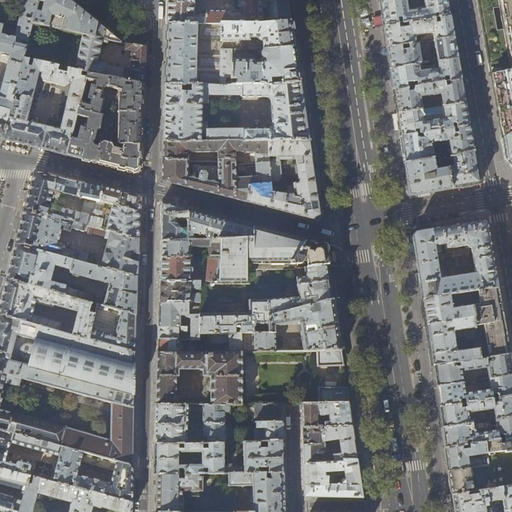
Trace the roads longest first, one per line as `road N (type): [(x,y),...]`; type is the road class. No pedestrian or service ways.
road 1 (residential): [(142,511),(151,188)]
road 2 (primary): [(409,504),(368,223)]
road 3 (primary): [(368,223),(333,0)]
road 4 (tertiary): [(151,188),(335,234),(368,223)]
road 5 (residential): [(497,196),(460,0)]
road 6 (residential): [(151,188),(155,4)]
road 7 (tertiary): [(13,158),(151,188)]
road 8 (residential): [(368,223),(497,196)]
